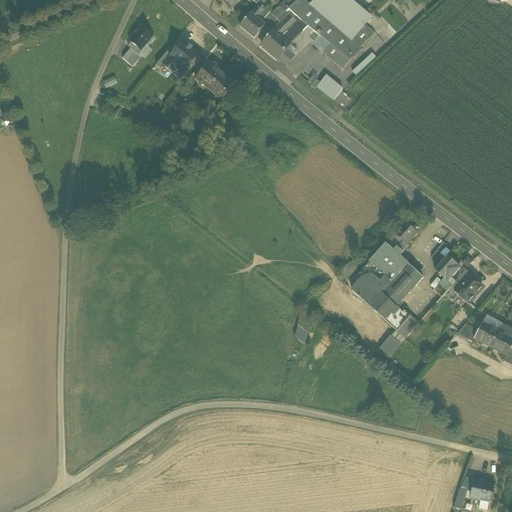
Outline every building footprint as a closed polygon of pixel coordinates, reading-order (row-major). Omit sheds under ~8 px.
[(225,0),(232,8),(241,0),(225,0)] [(251,0),(252,0),(258,6),(259,4),(265,9),(268,6),(265,0),(251,0)] [(288,0),(272,15),(276,20),(277,19),(298,0),(288,0)] [(323,55),(334,64),(353,42),(328,19),(310,5),(315,0),(298,0),(277,19),(276,20),(280,24),(274,30),(291,44),(308,27),(319,36),(330,46),(323,55)] [(347,0),(315,0),(310,5),(328,19),(353,42),(365,27),(365,26),(370,19),(347,0)] [(251,13),(258,19),(265,9),(259,4),(258,6),(251,13)] [(240,27),(254,39),(265,25),(258,19),(251,13),(240,27)] [(365,27),(353,42),(334,64),(342,70),(372,33),(373,33),(365,27)] [(130,42),(131,43),(141,52),(146,46),(153,37),(142,28),(130,42)] [(262,45),(278,59),(285,51),(290,45),(291,44),(274,30),(262,45)] [(311,45),(323,55),(330,46),(319,36),(311,45)] [(172,55),(164,65),(172,72),(179,65),(186,70),(191,65),(198,55),(199,55),(191,49),(192,49),(191,48),(188,46),(188,45),(188,46),(183,42),(172,55)] [(138,55),(141,52),(131,43),(128,47),(131,50),(127,54),(134,60),(138,55)] [(297,50),(290,45),(285,51),(292,56),(297,50)] [(152,51),(146,46),(141,52),(138,55),(144,60),(152,51)] [(156,65),(160,69),(164,65),(172,55),(168,51),(156,65)] [(278,59),(286,65),(293,57),(292,56),(285,51),(278,59)] [(123,59),(132,68),(137,62),(134,60),(127,54),(123,59)] [(372,54),(352,73),(356,77),(376,58),(372,54)] [(191,65),(197,70),(204,61),(198,55),(191,65)] [(195,80),(209,92),(222,75),(209,64),(195,80)] [(236,86),(222,75),(209,92),(222,102),(236,86)] [(114,77),(103,83),(106,89),(117,84),(114,77)] [(317,88),(333,101),(342,89),(326,77),(320,84),(317,88)] [(311,87),(315,90),(317,88),(320,84),(316,81),(311,87)] [(107,98),(117,103),(119,97),(109,92),(107,98)] [(159,116),(168,124),(176,114),(166,107),(159,116)] [(133,127),(148,133),(151,124),(137,118),(133,127)] [(385,245),(394,252),(397,249),(403,242),(407,246),(417,234),(405,223),(394,235),(385,245)] [(409,247),(407,246),(403,242),(397,249),(403,254),(409,247)] [(423,278),(400,258),(394,252),(385,245),(369,263),(374,267),(365,277),(352,292),(385,321),(397,308),(423,278)] [(403,254),(397,249),(394,252),(400,258),(403,254)] [(444,278),(448,282),(460,269),(457,266),(457,265),(448,257),(435,271),(444,278)] [(462,264),(467,269),(473,262),(468,257),(462,264)] [(351,263),(339,274),(346,282),(358,271),(351,263)] [(455,283),(460,288),(470,276),(471,275),(466,270),(455,283)] [(455,293),(468,304),(483,288),(470,276),(460,288),(455,293)] [(434,290),(438,286),(441,282),(437,278),(430,287),(434,290)] [(452,286),(448,282),(444,278),(441,282),(438,286),(446,293),(448,291),(452,286)] [(448,291),(453,295),(455,293),(460,288),(455,283),(452,286),(448,291)] [(396,331),(397,332),(399,330),(398,330),(410,316),(404,311),(403,313),(397,308),(385,321),(396,331)] [(301,311),(297,325),(308,334),(316,322),(301,311)] [(399,330),(407,338),(419,324),(410,316),(398,330),(399,330)] [(499,333),(503,326),(486,317),(483,324),(499,333)] [(475,339),(491,348),(499,333),(483,324),(479,332),(475,339)] [(308,334),(297,325),(294,338),(305,345),(308,334)] [(457,335),(467,340),(473,329),(465,325),(457,335)] [(511,330),(503,326),(499,333),(511,340),(511,330)] [(479,332),(473,329),(467,340),(473,343),(475,339),(479,332)] [(396,331),(391,337),(400,345),(407,338),(399,330),(397,332),(396,331)] [(510,351),(511,346),(511,340),(499,333),(491,348),(506,356),(507,357),(510,351)] [(390,337),(379,349),(389,358),(400,345),(391,337),(390,337)] [(383,365),(389,358),(379,349),(373,357),(383,365)] [(503,361),(511,366),(511,352),(510,351),(507,357),(506,356),(503,361)] [(490,504),(494,485),(493,485),(493,486),(475,482),(475,481),(474,481),(470,500),(480,502),(480,501),(489,503),(490,504)] [(454,509),(461,511),(468,492),(460,490),(454,509)]
